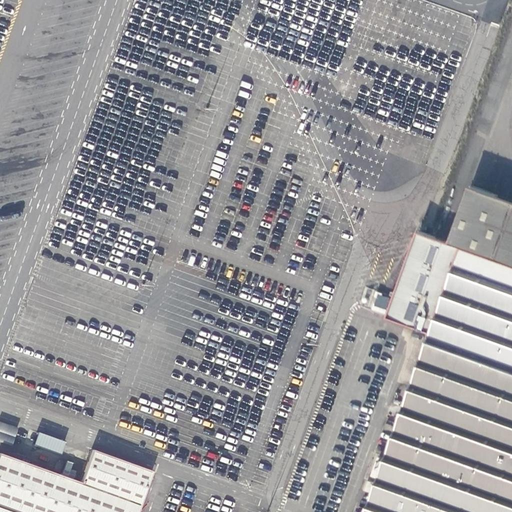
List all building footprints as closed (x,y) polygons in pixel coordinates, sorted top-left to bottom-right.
[(511,511),(511,199),(470,185),(449,242),(419,232),(388,317),(431,333),(365,511),(511,511)] [(0,440),(12,445),(18,428),(0,420),(0,440)] [(64,442),(37,432),(32,444),(60,454),(64,442)] [(0,511),(137,511),(152,472),(91,450),(79,482),(0,453),(0,511)] [(64,467),(62,474),(74,478),(76,471),(64,467)]
